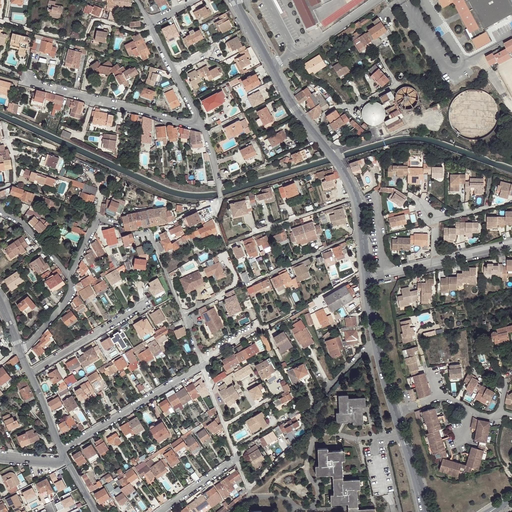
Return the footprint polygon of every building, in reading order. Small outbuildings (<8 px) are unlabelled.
[(291,0),(307,33),(318,27),(316,24),(308,7),(305,0),(291,0)] [(482,29),(485,28),(469,0),(432,0),(433,1),(434,0),(437,0),(442,8),(452,2),(469,33),(470,33),(473,38),(471,39),(476,49),(490,41),(485,31),(484,32),(482,29)] [(511,7),(508,0),(469,0),(485,28),(511,13),(511,7)] [(312,5),(314,10),(323,5),(321,1),(312,5)] [(94,7),(86,4),(84,10),(91,12),(91,13),(99,16),(102,8),(94,5),(94,7)] [(63,6),(57,5),(57,7),(54,7),(52,6),(52,10),(48,9),(47,15),(56,16),(56,18),(60,19),(61,17),(61,13),(62,13),(63,6)] [(312,5),(308,7),(316,24),(319,22),(314,10),(312,5)] [(205,6),(193,12),(197,19),(200,17),(200,18),(203,16),(204,18),(210,15),(205,6)] [(116,13),(110,11),(108,19),(115,21),(116,14),(116,13)] [(222,33),(231,28),(229,24),(231,23),(226,13),(219,16),(221,20),(215,23),(217,26),(218,25),(221,31),(222,33)] [(373,13),(365,19),(367,22),(375,16),(373,13)] [(368,30),(374,39),(379,36),(387,31),(390,34),(392,33),(386,25),(384,26),(378,18),(373,22),(375,26),(368,30)] [(174,36),(175,38),(179,36),(174,24),(170,26),(169,25),(162,29),(167,39),(174,36)] [(355,24),(331,40),(334,43),(357,27),(355,24)] [(106,42),(108,30),(104,29),(104,32),(97,30),(95,39),(100,40),(100,41),(106,42)] [(190,44),(204,38),(200,30),(195,32),(193,29),(189,32),(190,34),(186,36),(187,37),(183,39),(187,46),(190,44)] [(387,31),(379,36),(382,40),(390,34),(387,31)] [(353,42),(360,53),(366,48),(364,46),(371,41),(365,33),(363,35),(361,32),(359,34),(356,36),(356,35),(351,38),(353,41),(353,42)] [(13,33),(10,44),(14,45),(15,43),(20,45),(20,47),(19,52),(25,53),(26,49),(29,37),(13,33)] [(134,41),(134,43),(143,38),(140,33),(132,37),(134,41)] [(36,43),(33,42),(32,49),(36,50),(36,51),(40,52),(40,51),(50,53),(49,54),(55,56),(57,48),(51,46),(52,43),(54,39),(43,36),(42,41),(37,39),(36,43)] [(231,47),(233,51),(238,48),(240,52),(246,49),(244,46),(243,47),(237,37),(228,42),(231,47)] [(134,43),(134,41),(125,45),(129,56),(134,53),(135,57),(140,54),(142,58),(150,53),(143,38),(134,43)] [(506,49),(511,58),(511,57),(511,38),(511,39),(503,44),(506,49)] [(80,52),(69,49),(66,62),(75,65),(74,68),(79,69),(81,61),(80,61),(82,54),(86,55),(88,49),(83,48),(81,47),(81,49),(80,52)] [(242,68),(251,63),(248,58),(251,57),(246,49),(240,52),(242,56),(235,59),(237,63),(235,63),(239,70),(242,68)] [(492,52),(492,53),(497,62),(499,65),(511,58),(506,49),(500,52),(498,49),(492,52)] [(490,66),(497,62),(492,53),(485,57),(490,66)] [(24,56),(18,55),(17,58),(20,58),(18,66),(25,67),(27,57),(26,57),(26,59),(24,58),(24,56)] [(303,64),(309,74),(313,72),(321,67),(322,68),(326,66),(320,55),(303,64)] [(98,61),(91,66),(94,70),(88,73),(92,78),(99,73),(101,72),(107,73),(108,75),(111,73),(111,72),(113,73),(114,72),(116,71),(113,66),(109,60),(101,65),(98,61)] [(344,74),(349,71),(342,61),(333,67),(339,77),(344,74)] [(117,64),(113,66),(116,71),(114,72),(117,75),(116,76),(115,76),(120,85),(123,83),(125,87),(129,84),(127,81),(126,79),(130,77),(131,78),(139,73),(135,67),(131,69),(130,68),(126,71),(123,66),(120,68),(117,64)] [(369,70),(372,74),(379,69),(375,64),(369,70)] [(207,66),(200,70),(203,76),(206,74),(209,80),(220,74),(216,67),(209,71),(207,66)] [(157,68),(150,67),(149,72),(147,78),(145,83),(153,86),(155,81),(158,82),(160,75),(155,73),(157,68)] [(376,81),(382,87),(389,80),(379,68),(379,69),(372,74),(377,80),(376,81)] [(200,70),(196,72),(195,70),(188,74),(191,81),(190,81),(193,87),(198,85),(197,83),(201,81),(200,78),(203,76),(200,70)] [(247,90),(256,86),(255,84),(260,82),(256,74),(243,81),(241,78),(238,80),(239,82),(242,81),(246,88),(247,90)] [(12,83),(0,79),(0,93),(5,95),(7,89),(10,90),(11,85),(12,83)] [(313,93),(323,111),(329,107),(321,94),(326,90),(325,90),(318,85),(314,88),(316,91),(313,93)] [(160,89),(156,87),(154,92),(143,88),(141,95),(152,99),(153,97),(158,99),(159,96),(160,89)] [(294,92),(296,95),(302,90),(300,87),(294,92)] [(307,87),(302,90),(307,97),(310,96),(312,94),(311,94),(307,87)] [(400,89),(398,90),(397,92),(396,95),(396,97),(396,99),(396,102),(397,104),(398,106),(400,108),(402,109),(405,109),(407,110),(410,109),(412,109),(414,107),(416,106),(417,104),(418,102),(419,99),(419,97),(418,95),(417,92),(416,90),(414,89),(412,88),(409,87),(407,87),(405,87),(402,88),(400,89)] [(173,89),(165,94),(172,109),(180,105),(173,89)] [(44,99),(49,101),(51,94),(37,90),(36,93),(35,98),(33,97),(31,104),(42,107),(44,99)] [(222,90),(202,101),(206,110),(207,110),(209,114),(213,112),(212,109),(228,100),(222,90)] [(295,96),(299,104),(306,99),(308,103),(310,107),(311,110),(316,106),(310,96),(307,97),(302,90),(296,95),(295,96)] [(387,133),(404,124),(400,117),(398,117),(397,115),(401,113),(393,98),(394,97),(391,91),(380,97),(383,103),(384,104),(389,102),(388,100),(390,99),(394,106),(386,110),(390,119),(385,122),(389,131),(387,132),(387,133)] [(308,112),(313,119),(320,114),(319,113),(320,113),(323,111),(313,93),(311,94),(312,94),(310,96),(316,106),(311,110),(308,112)] [(62,104),(64,97),(55,95),(54,102),(53,103),(54,103),(62,105),(62,104)] [(72,101),(72,99),(68,98),(66,106),(70,107),(72,108),(70,116),(80,119),(81,114),(80,114),(83,102),(74,100),(74,102),(72,101)] [(363,107),(362,109),(362,111),(362,114),(362,116),(362,118),(364,120),(365,122),(367,123),(369,124),(371,125),(373,125),(375,125),(378,125),(380,124),(381,122),(383,121),(384,119),(385,117),(385,115),(385,112),(385,110),(384,108),(383,106),(381,104),(379,103),(377,102),(375,102),(373,102),(371,102),(368,103),(367,104),(365,105),(363,107)] [(264,125),(272,121),(272,120),(273,120),(274,119),(272,115),(271,116),(266,107),(257,112),(260,118),(264,125)] [(94,116),(92,123),(98,124),(98,123),(106,124),(106,125),(112,126),(113,115),(109,114),(99,112),(100,109),(96,108),(95,111),(94,113),(94,116)] [(326,116),(330,123),(340,117),(336,110),(335,110),(326,116)] [(349,120),(345,114),(340,117),(344,124),(349,120)] [(152,119),(144,117),(143,116),(143,121),(142,128),(142,131),(141,142),(143,142),(147,143),(147,137),(149,137),(149,130),(152,130),(152,123),(152,119)] [(344,124),(340,117),(330,123),(335,130),(344,124)] [(264,125),(260,118),(256,120),(259,127),(264,125)] [(140,128),(142,128),(143,121),(134,120),(130,119),(129,125),(135,126),(135,127),(140,128)] [(223,129),(228,138),(244,130),(244,129),(248,127),(245,121),(246,121),(245,119),(240,121),(239,120),(223,129)] [(168,125),(167,127),(169,138),(170,138),(170,141),(177,141),(177,137),(178,137),(176,127),(174,128),(173,126),(170,125),(169,125),(168,125)] [(366,132),(358,125),(355,128),(358,131),(359,130),(362,134),(360,136),(360,137),(363,136),(369,135),(366,132)] [(165,126),(156,127),(158,141),(160,140),(167,140),(165,126)] [(72,134),(63,130),(61,135),(70,139),(72,134)] [(200,132),(190,130),(192,148),(202,147),(200,135),(200,132)] [(282,130),(268,139),(271,144),(273,147),(287,139),(282,130)] [(115,149),(117,135),(104,133),(102,143),(104,143),(104,148),(113,149),(113,153),(116,153),(116,149),(115,149)] [(247,147),(240,151),(244,159),(252,156),(253,156),(256,154),(252,145),(251,143),(246,145),(247,147)] [(5,149),(4,145),(0,145),(0,154),(3,154),(3,160),(4,160),(11,159),(8,149),(5,149)] [(293,159),(290,160),(288,163),(294,161),(295,163),(303,160),(300,152),(300,151),(291,155),(293,159)] [(59,158),(49,154),(46,165),(55,169),(59,158)] [(244,159),(247,164),(255,160),(253,156),(252,156),(244,159)] [(11,159),(4,160),(5,169),(12,168),(11,159)] [(349,164),(352,171),(360,168),(358,160),(349,164)] [(424,168),(408,168),(408,176),(408,183),(417,183),(417,179),(423,179),(424,172),(428,172),(428,164),(424,164),(424,168)] [(435,164),(428,164),(428,172),(432,172),(432,174),(432,177),(443,178),(443,167),(435,167),(435,164)] [(404,166),(388,166),(388,171),(387,171),(387,177),(393,177),(393,173),(393,171),(397,171),(397,173),(397,175),(404,175),(404,176),(408,176),(408,168),(408,166),(404,166)] [(56,179),(26,169),(23,177),(29,179),(29,180),(34,182),(35,180),(53,186),(56,179)] [(332,169),(323,172),(325,177),(326,181),(322,182),(324,189),(334,185),(333,182),(332,179),(336,178),(336,179),(340,178),(338,173),(337,171),(334,172),(332,169)] [(323,171),(316,173),(317,173),(318,177),(319,180),(325,177),(323,172),(323,171)] [(450,174),(450,191),(457,191),(457,184),(459,184),(459,182),(465,182),(465,174),(450,174)] [(465,184),(465,191),(470,191),(470,187),(474,187),(477,187),(477,194),(483,194),(484,178),(470,178),(470,182),(465,182),(465,184)] [(85,184),(72,180),(71,182),(71,183),(71,185),(83,189),(83,188),(85,184)] [(298,193),(294,182),(279,188),(282,199),(287,197),(288,197),(298,193)] [(500,191),(499,195),(506,197),(506,194),(509,195),(511,195),(511,184),(500,182),(499,186),(498,185),(498,186),(501,187),(500,191)] [(95,197),(97,188),(85,184),(83,188),(83,189),(82,193),(95,197)] [(13,186),(0,191),(0,196),(10,194),(20,197),(20,198),(22,198),(24,190),(13,186)] [(270,187),(262,190),(263,193),(257,194),(259,200),(264,199),(273,196),(270,187)] [(34,194),(24,190),(22,198),(21,202),(27,204),(28,201),(32,202),(34,194)] [(392,192),(389,197),(394,200),(393,201),(397,204),(398,203),(402,206),(407,196),(397,190),(394,194),(392,192)] [(95,197),(82,193),(80,198),(93,203),(95,197)] [(106,207),(106,208),(108,208),(116,212),(120,214),(121,213),(126,202),(113,196),(112,200),(107,199),(107,204),(106,207)] [(55,201),(44,197),(41,205),(52,209),(54,204),(55,202),(55,201)] [(230,204),(233,217),(243,214),(248,212),(247,210),(252,208),(251,206),(251,203),(249,199),(245,200),(235,203),(234,201),(231,202),(231,204),(230,204)] [(347,223),(342,205),(333,208),(334,211),(335,214),(330,216),(332,226),(347,223)] [(211,206),(204,209),(207,216),(203,217),(203,218),(204,219),(205,222),(214,216),(211,206)] [(165,207),(154,209),(158,224),(167,222),(173,220),(172,216),(170,210),(166,211),(165,207)] [(108,208),(106,208),(105,213),(115,216),(116,212),(108,208)] [(154,209),(147,210),(151,226),(158,224),(154,209)] [(388,214),(389,218),(405,214),(410,213),(409,209),(388,214)] [(147,210),(140,212),(143,228),(151,226),(147,210)] [(199,215),(197,211),(183,218),(187,227),(202,221),(199,215)] [(135,213),(127,214),(127,215),(131,230),(138,229),(135,213)] [(53,223),(34,216),(25,214),(22,219),(28,222),(29,221),(40,233),(42,235),(53,223)] [(389,218),(391,227),(397,225),(397,224),(399,224),(399,225),(400,225),(407,223),(405,214),(389,218)] [(127,215),(122,216),(125,228),(123,228),(123,231),(125,230),(131,230),(127,215)] [(487,217),(487,226),(493,227),(498,227),(498,225),(498,222),(501,222),(501,225),(506,225),(506,217),(487,217)] [(196,231),(188,234),(190,238),(195,236),(195,235),(200,233),(202,237),(202,236),(209,234),(212,232),(214,235),(215,235),(217,234),(217,233),(216,231),(217,231),(212,219),(196,229),(196,231)] [(302,225),(307,237),(316,234),(315,229),(314,226),(313,221),(302,225)] [(479,223),(461,222),(461,223),(460,233),(460,234),(466,235),(466,233),(473,233),(479,233),(479,223)] [(444,228),(444,240),(449,240),(449,239),(453,239),(457,239),(457,235),(457,233),(460,233),(461,223),(456,223),(456,228),(444,228)] [(72,225),(70,230),(82,235),(83,231),(80,229),(80,228),(77,227),(72,225)] [(177,227),(169,230),(173,238),(184,233),(181,225),(180,225),(177,227)] [(296,241),(307,237),(302,225),(291,229),(292,232),(290,233),(291,235),(290,236),(292,242),(296,241)] [(114,228),(103,231),(104,239),(106,238),(108,246),(118,243),(114,228)] [(276,235),(273,237),(275,244),(278,243),(287,239),(284,232),(283,229),(275,233),(276,235)] [(122,237),(125,245),(129,244),(132,243),(131,243),(131,241),(134,240),(132,233),(122,237)] [(410,238),(410,243),(414,243),(414,245),(420,245),(421,245),(423,245),(424,245),(428,245),(428,234),(414,234),(414,236),(410,236),(410,238)] [(259,244),(260,245),(262,244),(264,249),(265,249),(266,252),(273,250),(271,246),(269,241),(268,241),(266,236),(262,237),(261,235),(255,237),(258,244),(259,244)] [(161,240),(166,250),(173,247),(174,250),(179,247),(178,245),(179,244),(178,242),(177,240),(172,243),(168,236),(166,237),(161,240)] [(22,237),(9,245),(10,247),(5,250),(11,259),(16,255),(15,254),(20,251),(21,252),(25,249),(24,248),(28,245),(22,237)] [(253,237),(243,241),(248,254),(250,257),(253,256),(254,257),(258,255),(256,251),(254,246),(256,246),(253,237)] [(392,239),(392,248),(397,248),(397,247),(400,248),(402,248),(402,250),(410,250),(410,243),(410,238),(397,238),(397,239),(392,239)] [(106,255),(98,240),(91,244),(99,258),(106,255)] [(333,247),(330,248),(331,251),(333,255),(334,254),(336,258),(345,255),(344,254),(347,253),(345,249),(343,250),(342,247),(347,244),(346,242),(335,246),(335,247),(333,248),(333,247)] [(142,245),(136,247),(139,255),(145,253),(142,245)] [(237,246),(232,248),(237,259),(245,256),(241,247),(238,248),(237,246)] [(87,251),(89,253),(84,256),(89,263),(92,261),(96,259),(94,255),(94,254),(91,250),(90,249),(87,251)] [(323,254),(326,264),(333,261),(334,264),(335,264),(335,262),(333,255),(331,251),(323,254)] [(113,253),(109,256),(112,261),(116,268),(120,266),(113,253)] [(139,259),(135,258),(134,267),(145,269),(147,259),(147,254),(148,254),(146,254),(139,256),(139,259)] [(39,257),(31,262),(34,267),(39,274),(49,267),(47,263),(45,263),(43,260),(42,261),(39,257)] [(299,263),(291,267),(292,270),(294,269),(297,276),(299,281),(306,279),(304,274),(308,272),(305,266),(305,265),(306,264),(306,265),(311,263),(309,258),(299,263)] [(507,266),(503,266),(503,276),(502,281),(507,281),(507,276),(507,274),(511,273),(511,259),(511,260),(511,262),(507,262),(507,266)] [(85,263),(81,261),(79,266),(80,267),(78,270),(81,272),(80,274),(82,276),(87,271),(89,269),(87,266),(84,263),(85,263)] [(219,262),(203,269),(207,277),(214,273),(216,272),(219,279),(225,276),(219,262)] [(488,266),(484,266),(484,274),(488,274),(494,274),(496,274),(496,276),(503,276),(503,266),(503,264),(498,264),(499,265),(494,265),(494,264),(488,264),(488,266)] [(56,289),(56,290),(65,284),(59,275),(62,272),(59,268),(47,276),(49,279),(56,289)] [(463,271),(463,274),(457,273),(457,277),(457,285),(463,285),(463,282),(469,283),(469,281),(476,280),(476,268),(470,268),(470,271),(463,271)] [(121,279),(115,269),(106,275),(112,285),(121,279)] [(283,273),(279,275),(284,284),(286,288),(294,284),(297,283),(297,282),(295,278),(291,280),(287,272),(286,272),(285,269),(282,271),(283,273)] [(4,280),(10,289),(17,285),(16,283),(18,282),(19,283),(24,280),(18,271),(4,280)] [(46,275),(50,273),(49,271),(39,277),(40,280),(46,275)] [(199,271),(183,278),(188,290),(204,283),(199,271)] [(241,271),(240,272),(245,284),(250,281),(246,272),(242,273),(241,271)] [(81,280),(82,281),(76,285),(78,291),(91,283),(95,280),(92,274),(89,275),(81,280)] [(278,291),(286,288),(284,284),(279,275),(271,279),(275,288),(276,287),(278,291)] [(92,283),(94,285),(93,285),(98,293),(107,287),(102,277),(92,283)] [(446,279),(441,278),(441,291),(449,291),(449,290),(457,290),(457,285),(457,277),(449,277),(449,279),(446,279)] [(183,278),(180,279),(186,293),(205,285),(204,283),(188,290),(183,278)] [(257,284),(247,289),(249,294),(256,291),(263,288),(270,285),(270,284),(268,279),(267,279),(267,278),(266,278),(258,282),(256,282),(256,283),(257,284)] [(53,291),(56,289),(49,279),(46,281),(53,291)] [(426,283),(417,283),(417,290),(417,291),(421,291),(421,301),(428,301),(428,299),(431,299),(432,284),(434,283),(434,279),(426,279),(426,283)] [(94,293),(89,285),(79,291),(84,299),(88,297),(94,293)] [(346,285),(324,298),(327,304),(331,312),(334,310),(343,305),(353,298),(351,295),(348,289),(347,289),(346,285)] [(42,293),(36,286),(32,289),(39,296),(42,293)] [(409,287),(401,289),(402,295),(397,297),(400,307),(410,305),(409,303),(417,301),(417,291),(417,290),(412,291),(413,294),(411,294),(410,292),(409,287)] [(233,290),(226,294),(228,298),(225,300),(226,302),(224,303),(228,313),(224,314),(227,321),(241,315),(239,312),(242,310),(233,290)] [(28,296),(17,305),(22,311),(25,309),(29,305),(31,307),(32,309),(36,306),(28,296)] [(73,302),(71,303),(74,309),(76,307),(78,310),(85,306),(78,296),(74,298),(75,299),(72,301),(73,302)] [(308,309),(307,307),(291,317),(292,319),(299,315),(299,314),(308,309)] [(166,319),(159,308),(150,314),(156,325),(166,319)] [(214,308),(201,315),(203,320),(204,319),(206,322),(207,324),(212,333),(224,327),(214,308)] [(323,308),(315,312),(322,327),(330,323),(327,316),(323,308)] [(110,310),(108,312),(108,313),(112,318),(116,316),(113,311),(111,311),(110,310)] [(347,317),(345,317),(346,326),(357,325),(355,316),(355,312),(354,310),(349,314),(349,315),(347,316),(347,317)] [(76,318),(71,311),(62,318),(67,325),(76,318)] [(308,326),(313,324),(309,313),(304,314),(308,326)] [(240,325),(250,321),(248,316),(238,321),(240,325)] [(76,318),(67,325),(69,327),(78,321),(76,318)] [(142,321),(141,319),(135,324),(142,336),(154,329),(147,318),(143,320),(142,321)] [(295,323),(294,323),(296,326),(292,329),(304,349),(314,342),(300,319),(298,321),(297,319),(293,321),(295,323)] [(401,334),(403,343),(413,340),(412,336),(410,327),(409,324),(412,324),(411,319),(400,322),(403,333),(401,334)] [(174,324),(167,328),(169,332),(169,333),(172,331),(172,330),(175,328),(174,327),(175,327),(175,326),(174,324)] [(495,340),(495,343),(510,340),(508,333),(511,331),(511,325),(495,329),(495,331),(494,332),(493,332),(492,333),(491,333),(491,334),(490,335),(490,336),(491,337),(491,338),(492,339),(493,339),(494,339),(495,340)] [(356,326),(341,328),(341,332),(344,331),(346,345),(358,344),(356,326)] [(186,334),(183,327),(174,330),(177,338),(186,334)] [(160,332),(154,336),(155,338),(156,339),(159,345),(161,344),(158,339),(157,339),(160,337),(162,340),(166,337),(165,334),(169,332),(167,328),(160,332)] [(40,340),(41,341),(32,348),(38,356),(45,351),(42,347),(51,340),(49,338),(53,335),(48,329),(43,335),(44,336),(40,340)] [(132,345),(122,329),(115,334),(119,341),(123,339),(125,341),(126,341),(129,347),(132,345)] [(284,331),(273,337),(280,349),(291,343),(284,331)] [(264,333),(260,335),(266,348),(266,347),(268,352),(272,349),(264,333)] [(339,336),(325,341),(331,357),(340,354),(339,349),(343,347),(339,336)] [(114,344),(110,337),(102,342),(104,345),(103,346),(106,350),(114,344)] [(160,349),(155,339),(147,344),(153,353),(160,349)] [(134,347),(133,348),(134,351),(135,352),(145,346),(144,345),(147,344),(145,341),(134,347)] [(235,354),(239,362),(259,351),(255,343),(248,347),(239,352),(235,354)] [(236,348),(239,352),(248,347),(246,343),(236,348)] [(280,349),(279,350),(281,353),(293,346),(291,343),(280,349)] [(419,350),(418,346),(406,349),(406,350),(408,357),(405,358),(407,364),(408,364),(410,371),(412,376),(413,376),(418,374),(417,369),(418,369),(415,359),(414,359),(413,356),(414,356),(415,355),(414,352),(419,350)] [(85,354),(78,358),(83,367),(93,362),(91,359),(97,355),(92,347),(84,353),(85,354)] [(133,348),(125,353),(128,359),(129,361),(131,364),(137,360),(136,358),(134,355),(132,352),(134,351),(133,348)] [(151,353),(148,348),(137,354),(141,360),(144,358),(147,362),(154,358),(151,353)] [(226,367),(224,367),(228,373),(233,371),(232,369),(233,368),(233,366),(239,362),(235,354),(234,353),(222,360),(224,364),(226,367)] [(11,362),(13,365),(19,360),(17,355),(16,356),(6,363),(8,365),(11,362)] [(122,357),(115,361),(114,362),(119,370),(127,365),(122,357)] [(80,365),(76,358),(66,363),(71,371),(80,365)] [(267,359),(255,365),(258,371),(262,369),(266,377),(266,376),(270,374),(275,371),(271,364),(269,365),(267,359)] [(99,369),(102,373),(104,371),(106,375),(109,373),(110,375),(114,373),(114,372),(118,370),(113,363),(112,361),(99,369)] [(303,363),(287,372),(295,387),(301,383),(300,381),(299,378),(306,374),(307,377),(309,379),(311,378),(308,373),(303,363)] [(249,364),(241,369),(243,370),(235,375),(238,380),(246,375),(245,374),(252,370),(249,364)] [(450,370),(450,378),(463,377),(462,369),(461,369),(461,364),(450,365),(451,369),(450,370)] [(11,377),(3,366),(0,368),(0,383),(1,385),(11,377)] [(59,387),(61,391),(67,387),(68,387),(64,380),(63,380),(62,379),(56,369),(48,374),(54,384),(58,381),(61,385),(58,386),(59,387)] [(262,369),(258,371),(262,379),(267,377),(266,376),(266,377),(262,369)] [(88,378),(94,388),(100,384),(99,381),(102,379),(97,371),(87,377),(88,378)] [(431,394),(424,373),(418,374),(413,376),(414,382),(417,390),(414,391),(416,399),(431,394)] [(474,375),(469,373),(465,381),(469,384),(467,389),(473,392),(475,390),(478,392),(482,385),(478,383),(480,381),(473,377),(474,375)] [(219,374),(212,379),(215,383),(222,379),(219,374)] [(74,383),(76,386),(88,378),(87,377),(87,376),(74,383)] [(201,378),(194,384),(201,395),(207,392),(208,394),(208,395),(209,394),(209,392),(205,382),(203,382),(201,378)] [(34,395),(26,379),(19,382),(16,385),(17,387),(18,386),(24,400),(34,395)] [(80,385),(81,387),(75,391),(81,401),(88,396),(95,392),(88,381),(85,383),(85,382),(80,385)] [(193,383),(186,387),(193,400),(201,395),(194,384),(193,383)] [(220,390),(219,391),(226,403),(234,398),(235,400),(240,396),(233,385),(226,389),(225,388),(227,387),(225,383),(218,387),(220,390)] [(258,385),(248,391),(254,400),(263,394),(258,385)] [(495,392),(482,385),(478,392),(475,398),(480,400),(482,396),(487,399),(490,401),(495,392)] [(58,392),(60,396),(69,391),(67,387),(61,391),(59,392),(58,392)] [(184,387),(175,393),(184,407),(193,402),(184,387)] [(288,391),(282,394),(283,397),(273,402),(276,407),(292,398),(288,391)] [(54,399),(48,402),(53,410),(56,408),(58,410),(64,406),(63,404),(57,393),(52,396),(53,397),(54,399)] [(175,393),(168,397),(175,409),(179,407),(181,410),(184,407),(175,393)] [(341,402),(339,402),(339,412),(336,412),(336,415),(336,416),(338,415),(338,422),(339,422),(353,421),(353,424),(361,424),(361,418),(363,417),(363,414),(362,407),(366,407),(365,404),(363,404),(363,397),(348,398),(348,395),(341,395),(340,395),(341,402)] [(77,407),(71,396),(63,401),(69,411),(77,407)] [(234,398),(226,403),(228,407),(236,402),(235,400),(234,398)] [(166,399),(159,404),(163,410),(169,406),(170,408),(171,407),(166,399)] [(434,407),(422,411),(423,415),(425,422),(428,428),(429,432),(438,429),(440,428),(437,419),(436,416),(434,407)] [(262,412),(246,421),(252,431),(261,426),(263,428),(268,425),(263,417),(264,416),(262,412)] [(11,418),(9,414),(3,417),(9,430),(20,425),(17,419),(15,420),(13,417),(11,418)] [(65,420),(56,425),(61,437),(71,431),(70,430),(72,429),(70,426),(76,423),(72,417),(66,420),(65,418),(65,419),(66,420),(65,421),(65,420)] [(137,417),(128,422),(136,434),(144,429),(137,417)] [(283,423),(279,426),(282,433),(286,431),(287,432),(293,429),(293,431),(300,426),(301,423),(300,420),(298,421),(295,417),(286,422),(287,422),(288,426),(285,428),(283,424),(283,423)] [(478,419),(473,417),(470,428),(471,428),(470,430),(475,430),(474,440),(479,441),(486,443),(490,422),(478,419)] [(207,425),(213,434),(223,427),(219,419),(217,420),(216,418),(211,422),(208,419),(204,421),(202,423),(203,426),(204,427),(207,425)] [(150,428),(150,429),(158,442),(170,434),(162,421),(155,425),(154,425),(153,425),(153,424),(152,425),(151,425),(150,426),(150,427),(150,428)] [(128,422),(120,427),(125,435),(130,432),(132,435),(134,433),(128,422)] [(224,430),(223,427),(213,434),(214,435),(216,433),(217,435),(224,430)] [(18,436),(22,446),(30,443),(29,441),(35,439),(35,440),(40,439),(37,432),(34,433),(32,429),(26,432),(26,433),(18,436)] [(204,429),(197,434),(203,442),(210,438),(204,429)] [(430,443),(433,454),(434,453),(436,458),(439,457),(445,455),(445,454),(445,453),(445,451),(444,450),(441,440),(441,438),(440,436),(438,429),(429,432),(426,433),(430,443)] [(187,432),(181,436),(181,437),(183,440),(187,437),(187,436),(193,432),(191,430),(187,432)] [(272,431),(260,439),(261,442),(260,443),(263,447),(268,444),(277,438),(272,431)] [(116,433),(108,438),(110,443),(114,441),(116,445),(123,441),(121,437),(119,438),(116,433)] [(186,444),(181,437),(171,444),(176,451),(184,446),(186,444)] [(193,437),(186,442),(192,450),(199,445),(193,437)] [(102,438),(95,442),(96,444),(97,445),(96,446),(102,456),(110,451),(102,438)] [(277,438),(268,444),(270,447),(279,441),(277,438)] [(466,465),(469,466),(474,468),(477,469),(483,451),(485,447),(486,443),(479,441),(478,445),(477,448),(471,446),(469,453),(468,456),(466,465)] [(91,444),(83,449),(88,458),(89,458),(92,456),(94,460),(99,457),(97,453),(91,444)] [(165,452),(164,450),(171,446),(169,444),(158,451),(159,453),(160,454),(165,452)] [(199,445),(192,450),(194,454),(202,449),(199,445)] [(249,454),(248,454),(252,461),(250,462),(255,471),(260,468),(257,462),(264,457),(256,445),(247,450),(249,454)] [(164,455),(170,464),(174,461),(176,464),(180,461),(178,458),(172,449),(170,447),(165,451),(166,453),(164,455)] [(327,448),(320,448),(320,455),(318,455),(318,465),(315,465),(315,468),(317,468),(318,475),(333,474),(333,477),(335,477),(335,484),(333,484),(334,494),(331,495),(331,497),(333,497),(333,504),(348,503),(348,506),(350,506),(350,511),(373,511),(373,508),(358,509),(358,506),(356,506),(355,499),(358,499),(357,489),(360,489),(360,486),(358,486),(358,479),(343,480),(343,477),(341,477),(340,470),(342,470),(342,460),(345,460),(345,457),(343,457),(342,450),(327,451),(327,448)] [(80,451),(73,455),(79,466),(86,461),(80,451)] [(144,461),(150,468),(151,467),(150,467),(155,464),(151,459),(159,453),(158,451),(149,456),(147,458),(144,460),(144,461)] [(387,453),(365,457),(374,496),(377,509),(387,507),(393,505),(398,504),(395,492),(387,453)] [(138,456),(135,457),(138,463),(144,460),(147,458),(145,454),(139,458),(138,456)] [(257,462),(260,468),(263,466),(261,462),(265,459),(264,457),(257,462)] [(451,461),(449,460),(445,459),(442,458),(441,464),(439,470),(458,476),(459,471),(464,472),(464,470),(467,471),(469,466),(466,465),(462,464),(451,461)] [(155,464),(150,467),(151,467),(156,475),(166,468),(165,468),(168,466),(163,459),(161,461),(160,460),(155,464)] [(145,473),(150,480),(155,476),(150,468),(144,461),(135,467),(141,476),(145,473)] [(132,468),(124,474),(130,483),(130,482),(138,477),(132,468)] [(166,468),(156,475),(158,478),(168,471),(166,468)] [(231,474),(227,477),(233,486),(236,483),(236,482),(241,478),(239,474),(237,470),(236,471),(234,468),(229,472),(231,474)] [(84,474),(81,476),(90,492),(102,485),(100,481),(99,480),(96,482),(93,476),(94,476),(91,470),(89,472),(89,471),(84,474)] [(9,489),(11,493),(17,490),(15,486),(16,486),(20,484),(15,475),(15,474),(14,473),(13,473),(12,472),(11,472),(10,472),(9,473),(2,476),(4,481),(6,480),(11,488),(9,489)] [(54,472),(50,475),(53,482),(58,480),(54,472)] [(100,478),(101,479),(99,480),(100,481),(102,485),(107,481),(108,483),(113,479),(109,473),(100,478)] [(123,473),(119,476),(120,479),(119,480),(123,487),(120,489),(123,492),(126,496),(135,489),(130,483),(124,474),(123,473)] [(227,477),(221,482),(227,490),(228,490),(230,489),(231,491),(235,488),(233,486),(227,477)] [(35,484),(40,493),(46,490),(48,494),(54,491),(47,478),(35,484)] [(236,483),(233,486),(235,488),(240,484),(242,490),(244,488),(241,478),(236,482),(236,483)] [(108,483),(105,484),(109,492),(114,490),(111,484),(115,481),(114,479),(113,479),(108,483)] [(221,482),(215,486),(218,491),(223,497),(225,495),(226,497),(230,495),(227,490),(221,482)] [(215,486),(203,494),(210,505),(217,500),(215,498),(220,495),(217,492),(218,491),(215,486)] [(105,488),(94,494),(99,504),(103,501),(106,500),(110,498),(105,488)] [(242,490),(238,493),(240,496),(241,497),(247,493),(244,488),(242,490)] [(124,494),(123,492),(115,498),(120,505),(128,499),(126,496),(124,494)] [(10,507),(12,505),(15,511),(26,511),(25,510),(21,511),(18,507),(22,505),(17,494),(6,499),(10,507)] [(203,494),(192,502),(193,503),(198,511),(209,504),(203,494)] [(161,506),(156,500),(152,502),(157,509),(161,506)] [(3,503),(2,501),(0,502),(0,511),(7,511),(8,511),(3,503)] [(193,503),(189,506),(192,511),(197,511),(198,511),(193,503)]
